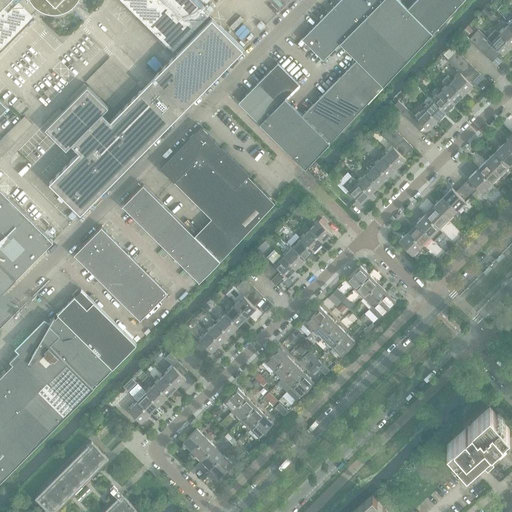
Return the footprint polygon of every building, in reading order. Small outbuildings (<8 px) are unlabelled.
[(205,4),(208,0),(0,0),(0,51),(35,17),(32,14),(37,8),(41,11),(45,13),(50,14),(55,14),(59,13),(64,12),(68,10),(72,7),(75,4),(78,0),(118,0),(171,52),(172,52),(209,15),(201,7),(204,3),(205,4)] [(343,39),(365,17),(347,0),(339,0),(322,18),(343,39)] [(347,0),(365,17),(381,0),(347,0)] [(432,33),(407,8),(398,0),(381,0),(365,17),(408,59),(432,33)] [(451,13),(437,0),(415,0),(407,8),(432,33),(451,13)] [(463,0),(437,0),(451,13),(463,0)] [(365,17),(343,39),(340,43),(357,59),(383,86),(408,59),(365,17)] [(188,105),(201,92),(243,49),(212,18),(156,74),(156,73),(140,90),(111,120),(103,112),(108,106),(87,86),(45,128),(66,149),(72,143),(79,151),(74,157),(49,182),(80,213),(116,177),(117,177),(116,177),(136,157),(137,157),(137,156),(171,121),(172,121),(188,105)] [(343,39),(322,18),(301,39),(323,60),(340,43),(343,39)] [(511,27),(509,24),(500,33),(511,45),(511,27)] [(467,36),(472,31),(467,26),(462,31),(467,36)] [(474,44),(483,34),(478,30),(469,39),(474,44)] [(511,45),(500,33),(490,42),(501,52),(503,54),(511,45)] [(478,48),(487,39),(483,34),(474,44),(478,48)] [(501,52),(490,42),(487,39),(478,48),(492,62),(501,52)] [(449,58),(456,51),(450,45),(443,52),(449,58)] [(453,65),(462,56),(457,51),(448,60),(453,65)] [(457,69),(466,60),(462,56),(453,65),(457,69)] [(330,142),(383,86),(357,59),(302,115),(330,142)] [(461,74),(471,65),(466,60),(457,69),(460,72),(461,74)] [(110,105),(133,81),(113,61),(89,85),(110,105)] [(299,84),(298,83),(278,63),(257,84),(278,104),(285,98),(299,84)] [(466,78),(475,69),(471,65),(461,74),(466,78)] [(471,83),(480,74),(475,69),(466,78),(471,83)] [(472,85),(471,83),(466,78),(461,74),(460,72),(451,81),(463,94),(472,85)] [(463,94),(451,81),(446,77),(442,81),(446,86),(442,90),(454,103),(463,94)] [(278,104),(257,84),(238,102),(259,124),(278,104)] [(454,103),(442,90),(433,99),(446,112),(454,103)] [(330,142),(302,115),(285,98),(278,104),(259,124),(305,169),(330,142)] [(407,108),(398,99),(395,102),(394,104),(400,110),(402,113),(407,108)] [(446,112),(433,99),(424,108),(437,120),(446,112)] [(406,116),(410,111),(407,108),(402,113),(406,116)] [(437,120),(424,108),(415,117),(417,119),(421,122),(424,126),(428,129),(437,120)] [(409,120),(414,115),(410,111),(406,116),(409,120)] [(413,123),(417,119),(415,117),(414,115),(409,120),(413,123)] [(416,127),(421,122),(417,119),(413,123),(416,127)] [(420,130),(424,126),(421,122),(416,127),(420,130)] [(385,138),(395,129),(390,125),(381,134),(385,138)] [(275,202),(253,180),(247,175),(249,173),(201,126),(160,167),(173,181),(211,218),(194,235),(199,240),(210,250),(220,260),(275,202)] [(390,143),(399,134),(395,129),(385,138),(390,143)] [(413,147),(399,134),(390,143),(393,146),(404,157),(413,147)] [(511,161),(511,151),(504,143),(495,151),(509,165),(511,161)] [(405,159),(404,157),(393,146),(384,155),(396,168),(405,159)] [(509,165),(495,151),(486,160),(500,174),(509,165)] [(396,168),(384,155),(375,164),(388,176),(396,168)] [(500,174),(486,160),(477,169),(491,183),(500,174)] [(388,176),(375,164),(366,173),(379,185),(388,176)] [(491,183),(477,169),(468,178),(468,179),(478,188),(482,192),(491,183)] [(379,185),(366,173),(357,181),(370,194),(379,185)] [(478,188),(468,179),(464,183),(474,192),(478,188)] [(370,194),(357,181),(348,191),(361,203),(370,194)] [(474,192),(464,183),(460,187),(469,197),(474,192)] [(132,215),(153,194),(143,184),(122,205),(123,206),(132,215)] [(508,190),(504,186),(498,191),(503,195),(508,190)] [(465,201),(456,191),(452,187),(443,197),(456,210),(465,201)] [(469,197),(460,187),(456,191),(465,201),(469,197)] [(53,241),(0,188),(0,292),(0,293),(7,286),(8,287),(16,278),(53,241)] [(143,226),(164,205),(153,194),(132,215),(143,226)] [(456,210),(443,197),(434,205),(448,219),(456,210)] [(487,200),(483,204),(488,209),(491,205),(487,200)] [(155,238),(176,217),(164,205),(143,226),(155,238)] [(448,219),(434,205),(425,214),(439,228),(448,219)] [(439,228),(425,214),(416,223),(430,237),(434,240),(442,232),(439,228)] [(167,250),(188,229),(176,217),(155,238),(167,250)] [(331,233),(319,220),(309,229),(322,242),(331,233)] [(430,237),(416,223),(407,232),(421,245),(430,237)] [(279,234),(283,229),(279,225),(275,230),(279,234)] [(97,250),(111,236),(102,227),(102,226),(88,240),(97,250)] [(199,240),(194,235),(188,229),(167,250),(178,261),(199,240)] [(322,242),(309,229),(300,238),(313,251),(322,242)] [(421,245),(407,232),(398,241),(412,255),(421,245)] [(109,261),(123,247),(111,236),(97,250),(109,261)] [(313,251),(300,238),(292,247),(304,260),(313,251)] [(83,263),(97,250),(88,240),(74,254),(74,255),(83,263)] [(189,271),(210,250),(199,240),(178,261),(189,271)] [(121,273),(135,259),(123,247),(109,261),(121,273)] [(304,260),(292,247),(283,256),(295,268),(304,260)] [(95,275),(109,261),(97,250),(83,263),(95,275)] [(199,282),(220,260),(210,250),(189,271),(198,281),(199,282)] [(295,268),(283,256),(274,264),(276,266),(284,275),(285,275),(287,277),(295,268)] [(267,275),(276,266),(274,264),(266,257),(257,266),(267,275)] [(132,284),(146,270),(135,259),(121,273),(132,284)] [(107,287),(121,273),(109,261),(95,275),(107,287)] [(356,288),(369,274),(360,265),(346,278),(356,288)] [(284,275),(276,266),(267,275),(275,284),(284,275)] [(144,296),(158,282),(146,270),(132,284),(144,296)] [(118,298),(132,284),(121,273),(107,287),(118,298)] [(364,297),(378,283),(369,274),(356,288),(364,297)] [(240,292),(249,282),(245,278),(236,287),(240,292)] [(154,306),(168,291),(167,291),(158,282),(144,296),(154,306)] [(263,296),(254,287),(249,282),(240,292),(244,295),(254,306),(263,296)] [(373,305),(387,292),(378,283),(364,297),(373,305)] [(130,310),(144,296),(132,284),(118,298),(130,310)] [(136,344),(108,316),(81,289),(57,313),(59,315),(113,368),(136,344)] [(382,314),(396,301),(387,292),(373,305),(382,314)] [(256,307),(254,306),(244,295),(234,304),(247,317),(256,307)] [(140,320),(154,306),(144,296),(130,310),(139,319),(140,320)] [(336,308),(341,313),(346,307),(341,303),(336,308)] [(247,317),(234,304),(225,313),(229,316),(238,325),(247,317)] [(314,328),(328,315),(319,305),(305,319),(314,328)] [(229,316),(225,313),(217,322),(229,334),(238,325),(229,316)] [(113,368),(59,315),(55,318),(54,317),(53,316),(39,342),(32,338),(20,350),(76,405),(113,368)] [(323,337),(337,324),(328,315),(314,328),(323,337)] [(354,324),(359,319),(354,315),(350,320),(354,324)] [(370,330),(375,324),(372,321),(367,326),(366,327),(369,329),(370,330)] [(229,334),(217,322),(208,330),(220,343),(229,334)] [(332,346),(346,332),(337,324),(323,337),(332,346)] [(220,343),(208,330),(199,339),(201,341),(205,345),(210,350),(211,352),(220,343)] [(186,345),(196,336),(191,332),(182,341),(186,345)] [(341,355),(355,341),(346,332),(332,346),(341,355)] [(191,350),(201,341),(199,339),(196,336),(186,345),(191,350)] [(195,354),(205,345),(201,341),(191,350),(195,354)] [(200,359),(210,350),(205,345),(195,354),(200,359)] [(274,369),(288,355),(278,346),(264,360),(274,369)] [(76,405),(20,350),(10,361),(13,364),(0,376),(0,384),(49,433),(76,405)] [(185,378),(183,375),(188,371),(170,353),(165,357),(173,365),(164,374),(177,387),(185,378)] [(283,378),(296,364),(288,355),(274,369),(283,378)] [(291,387),(305,373),(296,364),(283,378),(291,387)] [(300,396),(314,382),(305,373),(291,387),(300,396)] [(177,387),(164,374),(155,383),(167,396),(177,387)] [(167,396),(155,383),(146,392),(159,404),(167,396)] [(49,433),(0,384),(0,438),(22,460),(49,433)] [(233,410),(247,396),(237,387),(224,401),(233,410)] [(278,400),(269,391),(264,397),(272,405),(273,405),(278,400)] [(159,404),(146,392),(138,401),(150,413),(159,404)] [(242,419),(255,405),(247,396),(233,410),(242,419)] [(150,413),(138,401),(129,410),(141,422),(150,413)] [(286,410),(277,402),(273,405),(276,408),(282,414),(286,410)] [(250,427),(264,414),(255,405),(242,419),(250,427)] [(491,445),(505,433),(509,429),(490,407),(447,445),(465,465),(466,467),(484,451),(492,460),(499,454),(491,445)] [(259,436),(273,423),(264,414),(250,427),(259,436)] [(119,437),(125,431),(119,426),(114,432),(119,437)] [(192,451),(206,437),(197,428),(183,441),(192,451)] [(201,459),(215,446),(206,437),(192,451),(201,459)] [(22,460),(0,438),(0,480),(1,481),(22,460)] [(106,511),(51,511),(97,466),(98,468),(107,459),(108,459),(98,448),(91,441),(87,445),(35,497),(46,508),(42,511),(136,511),(137,511),(138,511),(127,501),(128,500),(121,493),(121,494),(113,487),(110,490),(117,497),(119,499),(106,511)] [(209,468),(223,454),(215,446),(201,459),(209,468)] [(219,477),(232,463),(223,454),(209,468),(219,477)] [(386,511),(372,495),(353,511),(386,511)]
